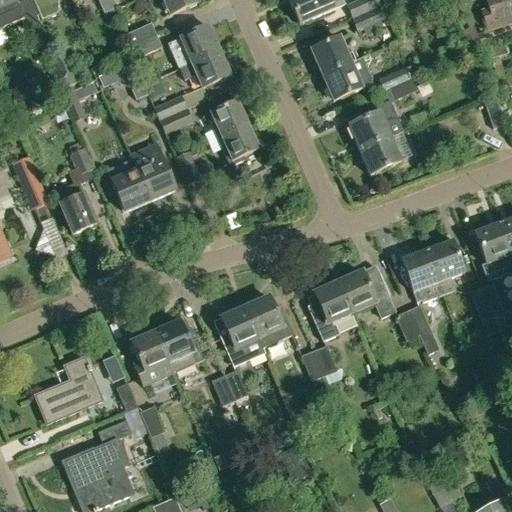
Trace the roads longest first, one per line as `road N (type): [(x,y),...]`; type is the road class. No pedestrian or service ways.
road 1 (residential): [(0,344),(337,229)]
road 2 (residential): [(337,229),(237,0)]
road 3 (residential): [(337,229),(511,169)]
